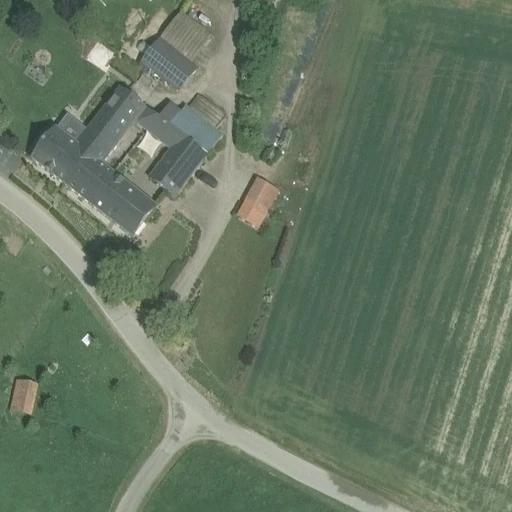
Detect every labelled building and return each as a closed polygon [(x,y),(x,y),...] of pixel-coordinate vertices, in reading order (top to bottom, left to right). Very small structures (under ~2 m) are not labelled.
[(181,14),(160,40),(193,65),(213,38),(181,14)] [(160,40),(141,63),(137,68),(149,77),(153,73),(179,93),(198,70),(193,65),(160,40)] [(143,129),(153,114),(120,89),(94,122),(77,145),(57,129),(33,161),(90,206),(113,175),(114,174),(105,167),(126,138),(136,125),(143,129)] [(160,119),(153,114),(143,129),(171,152),(160,165),(150,180),(169,194),(176,200),(223,136),(186,107),(180,114),(174,109),(170,106),(160,119)] [(267,159),(272,162),(277,153),(273,150),(267,159)] [(159,207),(114,174),(113,175),(90,206),(134,240),(159,207)] [(270,212),(282,191),(258,178),(247,199),(270,212)] [(212,295),(250,311),(283,236),(245,219),(212,295)] [(12,413),(31,417),(37,388),(18,384),(12,413)]
